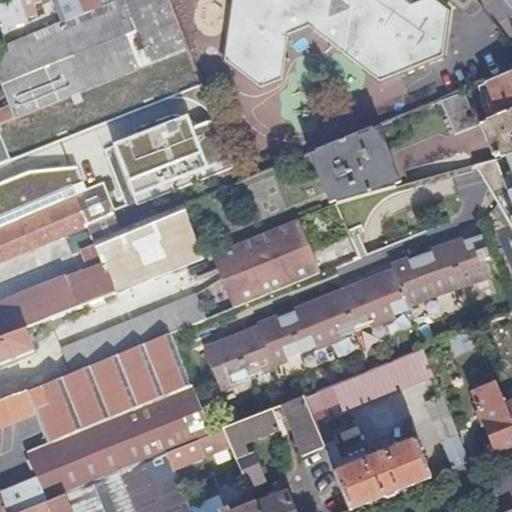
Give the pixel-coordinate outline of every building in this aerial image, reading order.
[(0,126),(71,99),(80,95),(189,53),(166,0),(123,0),(102,8),(63,24),(0,50),(0,77),(12,109),(0,113),(0,126)] [(23,0),(22,0),(0,6),(0,26),(3,36),(9,35),(7,29),(28,23),(27,18),(36,15),(33,3),(39,1),(39,0),(23,0)] [(53,0),(63,24),(102,8),(98,0),(53,0)] [(396,0),(233,0),(225,64),(260,93),(281,84),(287,46),(289,39),(308,30),(314,35),(380,85),(444,58),(450,15),(433,1),(418,7),(411,10),(396,0)] [(418,7),(409,0),(396,0),(411,10),(418,7)] [(289,39),(287,46),(314,35),(308,30),(289,39)] [(511,112),(511,74),(486,84),(500,117),(511,112)] [(482,97),(478,88),(440,104),(454,136),(476,127),(466,103),(482,97)] [(80,95),(71,99),(75,109),(84,105),(80,95)] [(511,112),(500,117),(487,123),(500,154),(494,156),(496,159),(501,157),(502,160),(511,157),(511,112)] [(104,154),(126,208),(217,173),(195,117),(104,154)] [(372,131),(316,154),(323,172),(319,174),(325,189),(329,187),(337,208),(397,191),(372,131)] [(0,166),(9,163),(0,140),(0,166)] [(511,157),(502,160),(478,168),(482,177),(511,225),(511,157)] [(24,177),(0,186),(0,229),(87,194),(76,168),(24,177)] [(0,341),(47,323),(203,261),(183,209),(135,228),(122,233),(116,220),(103,188),(87,194),(0,229),(0,264),(90,228),(97,246),(106,269),(89,275),(0,311),(0,341)] [(359,260),(336,208),(214,256),(237,310),(359,260)] [(479,234),(449,245),(465,288),(495,275),(479,234)] [(437,299),(465,288),(449,245),(420,256),(437,299)] [(80,253),(89,275),(106,269),(97,246),(80,253)] [(411,309),(437,299),(420,256),(390,267),(411,309)] [(390,267),(364,279),(384,321),(411,309),(390,267)] [(356,332),(384,321),(364,279),(337,290),(356,332)] [(330,344),(356,332),(337,290),(312,302),(330,344)] [(73,377),(172,337),(208,322),(198,298),(62,353),(73,377)] [(302,356),(330,344),(312,302),(283,314),(302,356)] [(275,367),(302,356),(283,314),(258,325),(275,367)] [(0,367),(34,353),(30,341),(44,336),(42,331),(49,328),(47,323),(0,341),(0,367)] [(230,336),(250,381),(277,370),(275,367),(258,325),(230,336)] [(462,353),(479,346),(473,332),(456,339),(462,353)] [(250,381),(230,336),(203,348),(221,393),(250,381)] [(0,511),(32,511),(65,499),(167,457),(211,439),(207,427),(196,398),(172,337),(73,377),(0,406),(0,430),(35,416),(50,447),(37,453),(36,455),(29,458),(38,482),(0,497),(0,511)] [(325,450),(352,511),(355,511),(417,487),(438,478),(435,470),(429,472),(416,444),(385,457),(383,457),(371,462),(367,454),(343,463),(322,413),(340,406),(344,417),(433,380),(421,353),(303,401),(325,450)] [(503,386),(497,388),(500,394),(505,392),(503,386)] [(485,423),(498,454),(511,448),(511,423),(505,407),(500,394),(497,388),(476,396),(487,423),(485,423)] [(196,398),(207,427),(224,420),(212,391),(196,398)] [(429,405),(444,444),(459,438),(444,399),(429,405)] [(251,494),(258,511),(295,511),(288,495),(269,503),(262,490),(268,487),(255,456),(251,457),(246,447),(290,428),(303,459),(325,450),(303,401),(225,434),(231,449),(251,494)] [(174,474),(231,449),(225,434),(211,439),(167,457),(174,474)] [(444,444),(455,471),(470,465),(459,438),(444,444)] [(191,511),(174,474),(167,457),(65,499),(70,511),(191,511)] [(258,511),(251,494),(243,497),(249,511),(247,511),(223,511),(220,503),(199,511),(258,511)] [(70,511),(65,499),(32,511),(70,511)]
